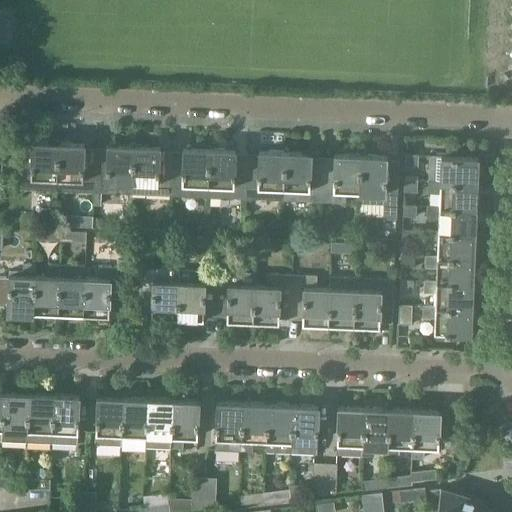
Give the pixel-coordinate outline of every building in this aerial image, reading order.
[(478,0),(476,62),(497,63),(499,0),(478,0)] [(7,140),(6,153),(14,153),(15,141),(7,140)] [(57,190),(59,142),(33,141),(32,152),(19,152),(18,189),(43,190),(57,190)] [(94,192),(96,155),(84,155),(85,143),(59,142),(57,190),(70,191),(94,192)] [(132,193),(134,144),(108,143),(108,155),(96,155),(94,192),(119,193),(132,193)] [(170,194),(172,158),(160,157),(161,145),(134,144),(132,193),(147,193),(170,194)] [(209,196),(211,147),(184,146),(184,158),(172,158),(170,194),(209,196)] [(246,198),(248,161),(236,160),(236,148),(211,147),(209,196),(246,198)] [(284,199),(286,150),(260,149),(259,161),(248,161),(246,198),(271,199),(284,199)] [(321,201),(323,164),(312,164),(313,151),(286,150),(284,199),(321,201)] [(347,190),(361,191),(362,154),(336,153),(335,165),(323,164),(321,201),(347,202),(347,190)] [(419,154),(406,153),(405,165),(418,166),(419,154)] [(362,154),(361,191),(359,215),(397,218),(397,204),(399,204),(401,167),(388,167),(388,155),(362,154)] [(442,180),(481,182),(482,156),(432,154),(431,167),(443,167),(442,180)] [(404,191),(417,191),(418,179),(404,179),(404,191)] [(441,205),(480,207),(481,182),(442,180),(431,180),(430,191),(442,192),(441,205)] [(403,216),(416,216),(416,204),(403,204),(403,216)] [(440,230),(479,232),(480,207),(441,205),(429,205),(429,217),(441,217),(440,230)] [(93,216),(85,216),(84,226),(92,226),(93,216)] [(230,228),(230,232),(242,232),(242,224),(235,224),(230,228)] [(37,239),(62,240),(62,230),(37,229),(37,239)] [(402,241),(415,241),(416,229),(402,229),(402,241)] [(62,230),(62,240),(87,242),(87,231),(62,230)] [(440,243),(439,256),(477,257),(479,232),(440,230),(429,230),(428,242),(440,243)] [(357,252),(358,243),(333,242),(333,251),(357,252)] [(401,266),(414,266),(414,254),(401,254),(401,266)] [(439,267),(438,280),(476,282),(477,257),(439,256),(428,255),(427,267),(439,267)] [(8,313),(34,314),(35,275),(36,275),(37,263),(24,262),(23,274),(9,274),(8,313)] [(48,275),(36,275),(35,275),(34,314),(59,315),(61,263),(49,263),(48,275)] [(85,276),(86,276),(87,264),(74,264),(62,264),(62,263),(61,263),(59,315),(84,316),(85,276)] [(98,277),(86,276),(85,276),(84,316),(110,317),(110,302),(124,303),(125,266),(99,265),(98,277)] [(178,318),(180,280),(166,280),(167,268),(141,267),(140,303),(153,304),(152,317),(178,318)] [(205,306),(217,307),(218,270),(193,269),(193,281),(180,280),(178,318),(204,319),(205,306)] [(254,321),(255,283),(241,283),(242,271),(218,270),(217,307),(228,307),(228,320),(254,321)] [(292,310),(294,274),(269,272),(268,284),(255,283),(254,321),(281,322),(281,310),(292,310)] [(331,286),(330,286),(317,286),(318,275),(294,274),(292,310),(304,311),(304,323),(330,324),(331,286)] [(330,275),(330,286),(331,286),(330,324),(356,325),(357,288),(357,276),(330,275)] [(369,288),(357,288),(356,325),(381,326),(382,314),(394,314),(396,278),(370,277),(369,288)] [(400,291),(413,291),(413,279),(400,279),(400,291)] [(438,292),(437,305),(475,307),(476,282),(438,280),(427,280),(426,292),(438,292)] [(399,304),(399,323),(412,323),(412,304),(399,304)] [(475,307),(437,305),(426,305),(425,317),(437,317),(436,331),(474,333),(475,307)] [(28,429),(29,389),(4,388),(2,440),(15,440),(15,428),(28,429)] [(40,429),(52,430),(54,390),(29,389),(28,429),(27,441),(39,441),(40,429)] [(80,391),(54,390),(52,430),(52,442),(78,443),(80,391)] [(110,433),(123,433),(125,394),(99,392),(97,444),(109,444),(110,433)] [(135,433),(148,434),(150,395),(125,394),(123,433),(123,445),(134,445),(135,433)] [(148,446),(172,447),(174,396),(150,395),(148,434),(148,446)] [(174,396),(172,447),(184,447),(184,436),(199,437),(200,397),(174,396)] [(242,438),(244,399),(219,398),(216,449),(229,449),(229,438),(242,438)] [(254,439),(267,439),(269,400),(244,399),(242,438),(242,450),(254,450),(254,439)] [(280,440),(292,440),(294,401),(269,400),(267,439),(267,451),(280,451),(280,440)] [(320,402),(294,401),(292,440),(292,452),(318,453),(320,402)] [(364,442),(365,403),(340,402),(338,454),(349,454),(350,442),(362,442),(364,442)] [(364,442),(362,442),(362,455),(375,455),(375,443),(387,444),(388,444),(390,404),(365,403),(364,442)] [(388,444),(387,444),(387,455),(400,456),(400,444),(412,444),(413,444),(416,406),(390,404),(388,444)] [(413,444),(412,444),(411,456),(424,457),(425,445),(439,446),(441,422),(444,422),(444,411),(441,411),(441,407),(416,406),(413,444)] [(326,494),(327,462),(314,461),(313,495),(326,494)] [(338,462),(327,462),(326,494),(337,492),(338,462)] [(411,470),(411,473),(412,480),(437,477),(436,467),(411,470)] [(387,476),(388,486),(412,483),(412,480),(411,473),(387,476)] [(0,486),(26,488),(26,477),(0,476),(0,486)] [(205,508),(206,476),(194,476),(193,510),(205,508)] [(218,477),(206,476),(205,508),(217,506),(218,477)] [(388,486),(387,476),(362,480),(363,490),(388,486)] [(26,477),(26,488),(50,488),(50,478),(26,477)] [(403,507),(427,504),(425,486),(400,490),(403,507)] [(493,511),(493,509),(491,509),(478,498),(441,487),(438,511),(493,511)] [(264,491),(265,501),(291,498),(290,488),(264,491)] [(72,511),(83,511),(85,490),(73,489),(72,511)] [(85,490),(83,511),(95,511),(96,490),(85,490)] [(240,504),(265,501),(264,491),(239,494),(240,504)] [(381,491),(369,492),(371,502),(383,501),(381,491)] [(143,496),(144,505),(145,511),(163,511),(171,511),(168,492),(143,496)]
